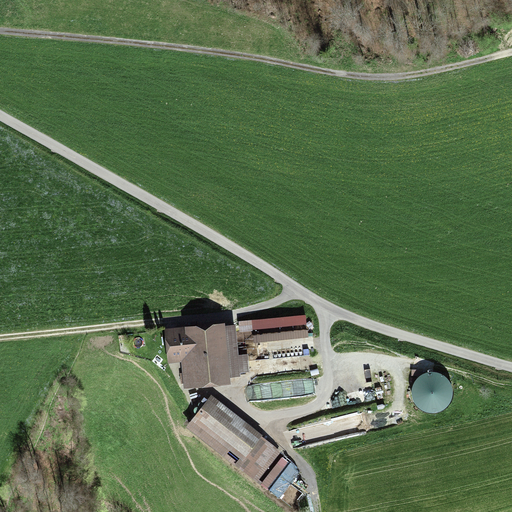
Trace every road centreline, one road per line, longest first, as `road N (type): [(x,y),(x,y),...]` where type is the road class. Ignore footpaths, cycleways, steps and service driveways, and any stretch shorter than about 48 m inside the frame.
road 1 (track): [(511,54),(372,78),(203,50),(0,33)]
road 2 (residential): [(0,114),(297,288)]
road 3 (unclassified): [(297,288),(374,325),(511,366)]
road 4 (track): [(84,330),(229,314),(297,288)]
